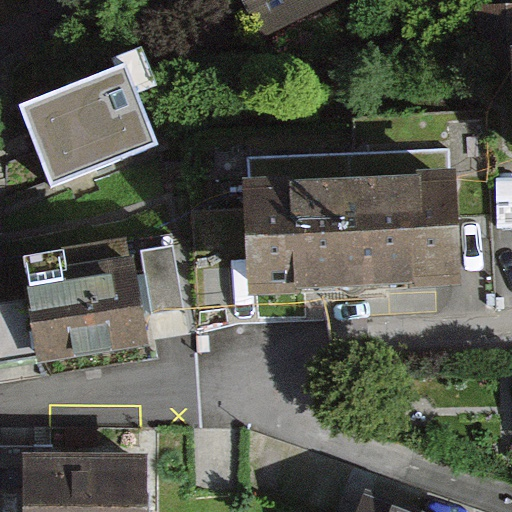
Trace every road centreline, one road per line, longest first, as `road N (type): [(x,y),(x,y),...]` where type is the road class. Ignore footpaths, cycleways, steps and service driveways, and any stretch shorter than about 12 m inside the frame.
road 1 (residential): [(156,370),(511,499)]
road 2 (residential): [(511,334),(395,338),(156,370)]
road 3 (residential): [(156,370),(0,392)]
